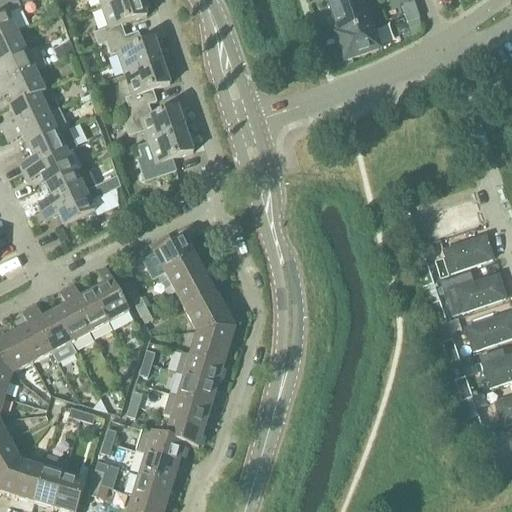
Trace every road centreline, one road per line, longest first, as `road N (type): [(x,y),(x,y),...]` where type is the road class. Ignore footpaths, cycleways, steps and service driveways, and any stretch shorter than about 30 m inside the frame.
road 1 (tertiary): [(245,511),(283,390),(290,321),(246,126)]
road 2 (residential): [(181,511),(193,465),(218,443),(256,322),(211,207)]
road 3 (residential): [(211,207),(218,169),(158,0)]
road 4 (residential): [(246,126),(442,49)]
road 5 (residential): [(45,289),(211,207)]
road 6 (residential): [(463,102),(511,244)]
road 7 (tertiary): [(246,126),(200,0)]
